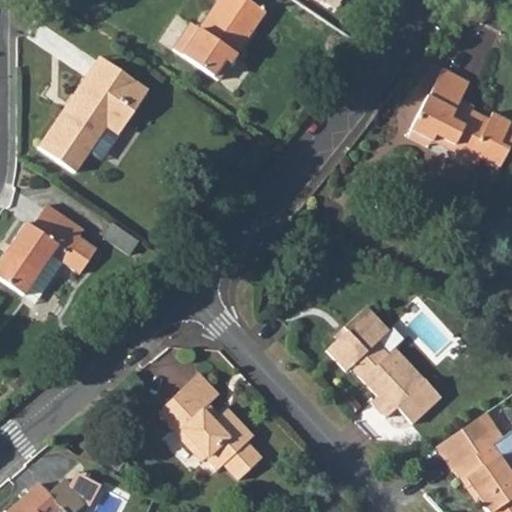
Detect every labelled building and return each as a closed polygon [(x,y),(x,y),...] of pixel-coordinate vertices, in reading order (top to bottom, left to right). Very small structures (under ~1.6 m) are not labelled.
[(199,31),(181,57),(227,89),(274,20),(245,0),(233,0),(208,37),(199,31)] [(98,58),(64,110),(70,113),(104,62),(98,58)] [(70,113),(64,110),(37,148),(75,174),(106,129),(118,137),(147,92),(104,62),(70,113)] [(427,94),(409,128),(477,163),(480,160),(497,169),(511,139),(511,126),(509,125),(509,121),(489,110),(486,118),(457,103),(467,80),(442,68),(429,95),(427,94)] [(0,260),(0,283),(23,299),(50,256),(56,260),(79,275),(95,250),(80,239),(84,233),(46,206),(32,228),(24,224),(0,260)] [(123,253),(133,238),(111,224),(101,239),(123,253)] [(50,256),(23,299),(29,302),(56,260),(50,256)] [(341,336),(331,346),(351,367),(355,363),(381,392),(374,398),(389,414),(400,405),(415,421),(443,397),(415,364),(400,348),(394,354),(380,339),(394,327),(371,302),(346,323),(353,331),(347,336),(341,336)] [(203,366),(160,403),(174,420),(171,423),(187,444),(195,436),(218,465),(225,460),(239,476),(264,452),(250,436),(255,431),(231,402),(215,416),(204,404),(221,389),(203,366)] [(479,416),(460,429),(467,438),(486,424),(479,416)] [(453,467),(465,485),(471,482),(481,496),(491,511),(511,511),(511,471),(508,466),(511,464),(511,435),(506,440),(501,434),(498,435),(489,422),(486,424),(467,438),(462,441),(471,455),(453,467)] [(77,468),(70,481),(85,498),(90,501),(101,481),(77,468)] [(9,511),(71,511),(86,500),(85,498),(70,481),(68,479),(64,475),(49,489),(40,479),(24,494),(27,497),(9,511)]
